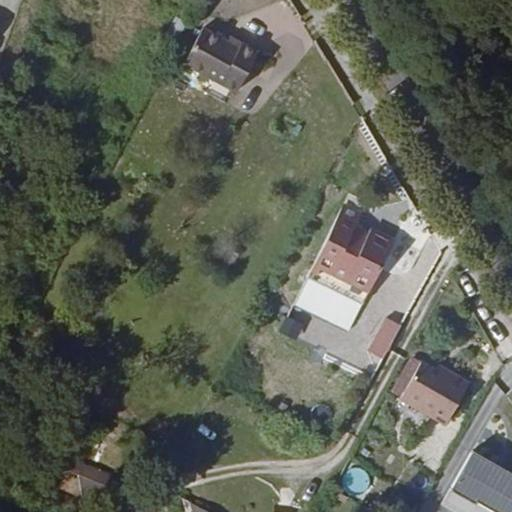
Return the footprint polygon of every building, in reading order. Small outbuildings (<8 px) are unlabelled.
[(245,27),(221,15),(203,49),(255,77),(276,40),(247,24),(245,27)] [(273,128),(293,138),(300,123),(280,113),(273,128)] [(347,238),(323,284),(309,311),(361,339),(376,313),(400,267),(379,255),(375,261),(360,253),(363,246),(347,238)] [(230,287),(246,261),(233,253),(217,279),(230,287)] [(378,358),(393,367),(412,332),(396,323),(378,358)] [(267,359),(250,350),(245,359),(262,368),(267,359)] [(429,368),(409,405),(454,430),(476,389),(454,376),(452,381),(443,376),(429,368)] [(452,381),(454,376),(446,371),(443,376),(452,381)] [(511,494),(511,458),(485,444),(462,486),(504,509),(511,494)] [(94,493),(100,476),(86,470),(76,496),(108,510),(117,503),(94,493)] [(117,503),(124,486),(100,476),(94,493),(117,503)]
